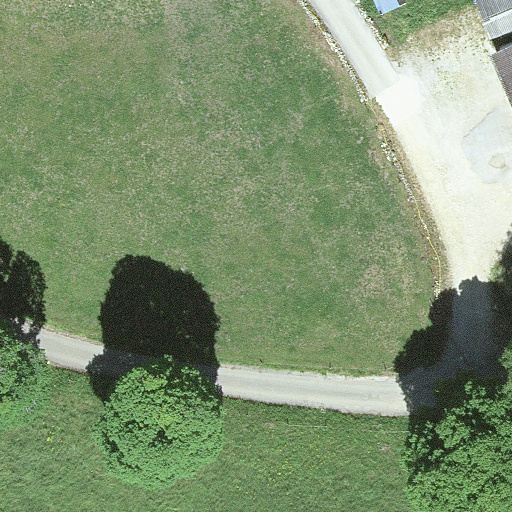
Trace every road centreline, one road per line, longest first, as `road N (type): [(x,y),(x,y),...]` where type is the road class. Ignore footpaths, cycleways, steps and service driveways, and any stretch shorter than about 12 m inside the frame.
road 1 (track): [(511,408),(473,410),(470,306),(440,184),(329,0)]
road 2 (unclassified): [(473,410),(126,373),(0,332)]
